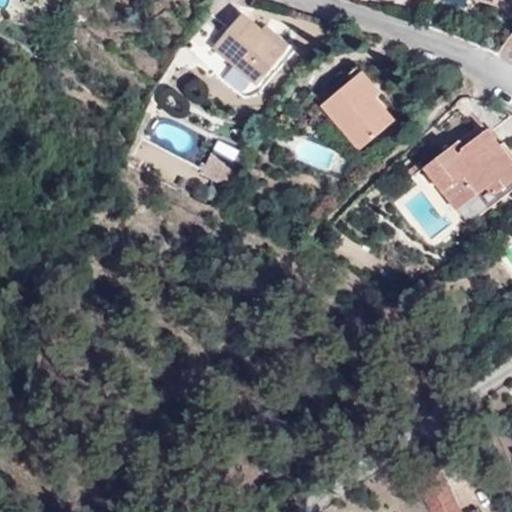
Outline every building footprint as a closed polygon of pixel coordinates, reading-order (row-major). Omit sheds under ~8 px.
[(256,85),(290,47),(268,27),(264,32),(244,14),(215,48),(256,85)] [(375,99),(378,97),(383,92),(364,70),(356,77),(375,99)] [(396,119),(378,97),(375,99),(356,77),(324,104),(322,106),(361,149),(396,119)] [(322,106),(324,104),(314,91),(302,107),(312,119),(322,106)] [(508,171),(511,177),(511,160),(488,129),(460,151),(455,144),(425,167),(458,209),(487,187),(508,171)] [(493,196),(511,181),(511,177),(508,171),(487,187),(493,196)] [(418,478),(434,511),(460,511),(439,467),(418,478)]
